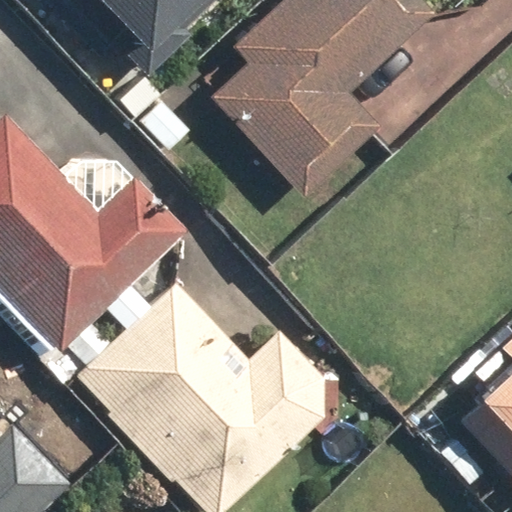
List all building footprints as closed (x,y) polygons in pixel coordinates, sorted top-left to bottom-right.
[(80,0),(145,67),(214,0),(80,0)] [(417,0),(269,0),(226,41),(240,58),(204,88),(297,192),(372,124),(342,91),(429,12),(417,0)] [(0,104),(0,289),(57,345),(179,220),(132,174),(102,204),(0,104)] [(238,351),(175,274),(72,359),(196,511),(208,511),(346,400),(279,318),(238,351)] [(511,345),(445,405),(511,481),(511,345)] [(0,511),(34,511),(68,481),(12,421),(0,431),(0,511)]
